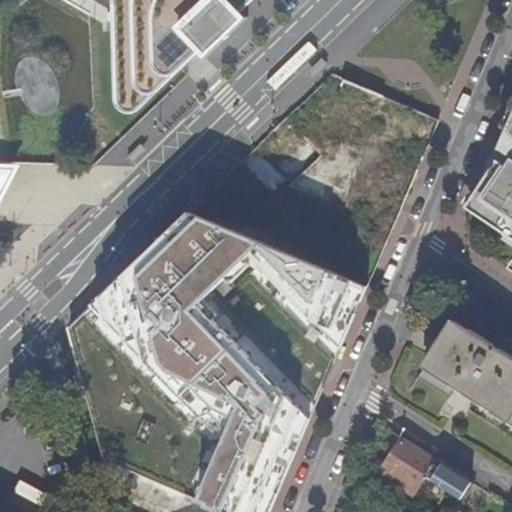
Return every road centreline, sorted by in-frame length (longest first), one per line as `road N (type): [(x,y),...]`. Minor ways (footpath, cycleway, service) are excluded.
road 1 (secondary): [(0,333),(343,0)]
road 2 (residential): [(511,26),(421,235)]
road 3 (residential): [(511,495),(355,390)]
road 4 (residential): [(421,235),(355,390)]
road 5 (residential): [(355,390),(306,511)]
